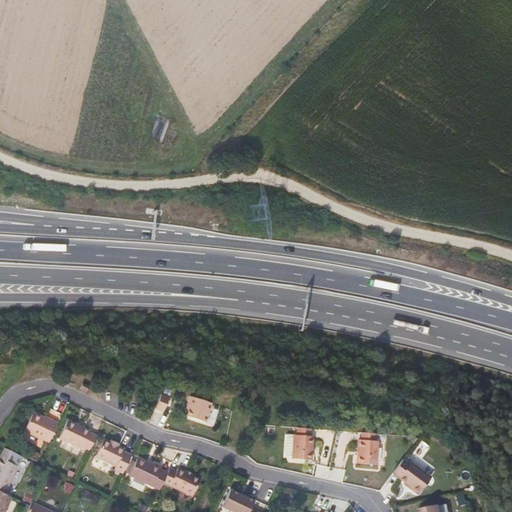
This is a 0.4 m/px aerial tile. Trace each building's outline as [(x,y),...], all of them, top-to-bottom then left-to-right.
[(84,391),(86,386),(80,383),(77,388),(84,391)] [(153,409),(162,412),(169,397),(160,393),(153,409)] [(203,420),(209,402),(188,396),(186,402),(189,402),(187,408),(185,415),(203,420)] [(46,442),(55,424),(41,417),(31,412),(21,430),(46,442)] [(50,419),(41,415),(41,417),(55,424),(56,422),(50,419)] [(88,448),(95,435),(92,434),(88,432),(89,430),(66,419),(57,437),(81,448),(82,446),(88,448)] [(310,458),(311,434),(308,434),(309,427),(294,426),(294,433),(291,433),(290,456),(290,457),(310,458)] [(375,462),(376,438),(373,437),(374,431),(360,430),(360,437),(356,437),(355,461),(375,462)] [(290,456),(291,433),(283,433),(283,456),(290,456)] [(124,453),(120,451),(121,448),(115,445),(107,442),(102,439),(94,456),(114,466),(112,469),(121,473),(129,455),(124,453)] [(417,490),(430,474),(409,459),(408,461),(402,457),(391,471),(405,480),(410,485),(409,487),(414,490),(417,490)] [(161,481),(165,472),(161,470),(158,469),(160,466),(150,462),(149,465),(135,458),(127,474),(158,489),(161,481)] [(0,492),(3,494),(16,467),(0,459),(0,492)] [(190,495),(198,478),(189,474),(185,472),(176,468),(174,471),(170,469),(167,468),(165,472),(161,481),(190,495)] [(245,511),(249,506),(253,497),(248,495),(245,494),(244,496),(239,493),(228,488),(220,506),(233,511),(245,511)] [(0,511),(1,511),(9,497),(3,494),(0,492),(0,511)] [(51,511),(30,501),(24,511),(51,511)] [(440,511),(438,503),(419,507),(419,511),(440,511)]
